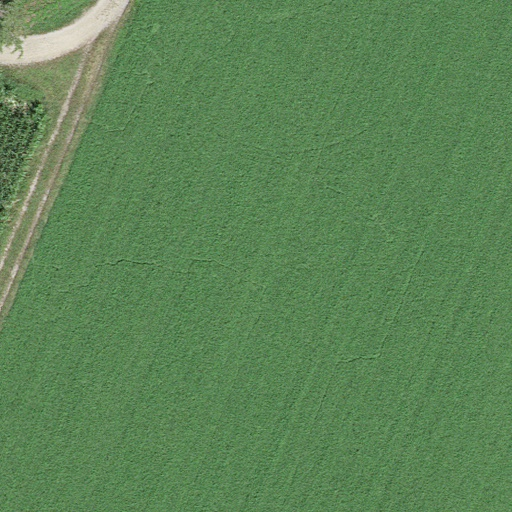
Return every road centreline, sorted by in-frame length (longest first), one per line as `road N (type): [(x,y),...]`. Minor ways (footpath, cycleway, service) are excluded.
road 1 (track): [(0,276),(101,21)]
road 2 (track): [(0,47),(44,51),(101,21),(111,0)]
